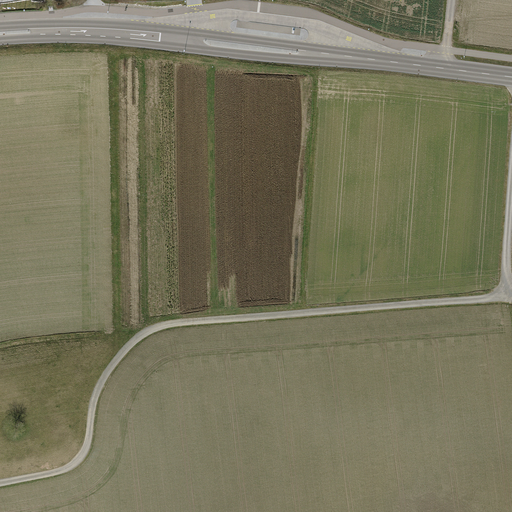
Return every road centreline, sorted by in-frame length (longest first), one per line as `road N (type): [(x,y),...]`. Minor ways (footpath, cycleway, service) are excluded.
road 1 (track): [(0,476),(60,464),(78,451),(107,367),(160,317),(505,295)]
road 2 (tertiary): [(511,76),(172,37),(0,32)]
